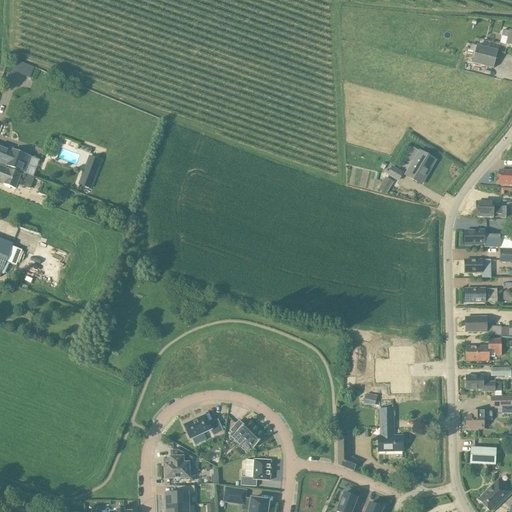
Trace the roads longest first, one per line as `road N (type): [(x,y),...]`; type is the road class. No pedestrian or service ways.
road 1 (unclassified): [(455,486),(448,238),(461,194),(511,131)]
road 2 (residential): [(290,461),(278,425),(258,406),(199,397),(176,406),(152,432),(147,511)]
